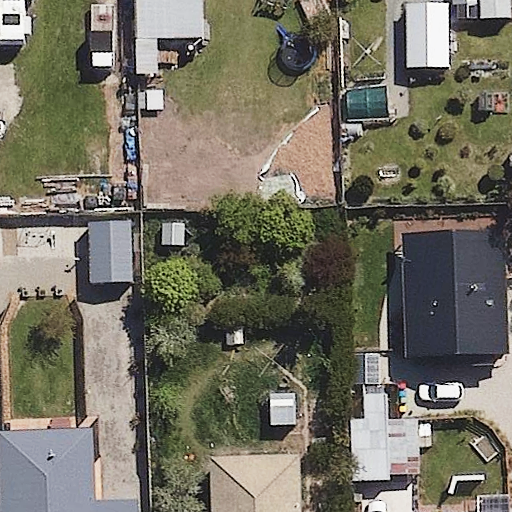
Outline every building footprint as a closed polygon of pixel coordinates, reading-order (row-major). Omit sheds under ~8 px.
[(208,0),(127,0),(130,85),(162,84),(161,41),(209,40),(208,0)] [(511,0),(441,0),(442,6),(482,6),(483,23),(511,22),(511,0)] [(456,9),(409,10),(409,71),(457,70),(456,9)] [(324,119),(285,121),(290,194),(329,191),(324,119)] [(139,217),(91,219),(95,288),(142,286),(139,217)] [(365,420),(351,421),(355,487),(419,483),(412,359),(362,362),(365,420)] [(7,511),(142,511),(143,504),(102,504),(101,428),(6,429),(7,511)] [(307,511),(306,456),(212,459),(213,511),(307,511)]
